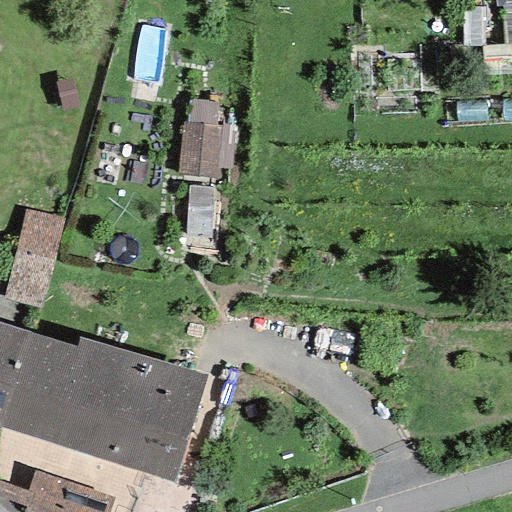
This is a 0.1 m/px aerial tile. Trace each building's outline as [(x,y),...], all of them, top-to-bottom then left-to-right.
[(61,113),(77,109),(70,79),(54,83),(61,113)] [(188,123),(214,126),(217,103),(190,100),(188,123)] [(182,123),(177,174),(217,177),(218,168),(229,169),(233,128),(214,126),(188,123),(182,123)] [(210,237),(213,189),(189,188),(186,235),(210,237)] [(2,300),(40,310),(63,222),(25,212),(2,300)] [(0,322),(0,430),(173,481),(206,375),(77,337),(74,346),(0,322)] [(26,511),(109,511),(114,498),(34,471),(27,492),(22,506),(26,507),(25,511),(26,511)] [(0,499),(22,506),(27,492),(0,483),(0,499)]
